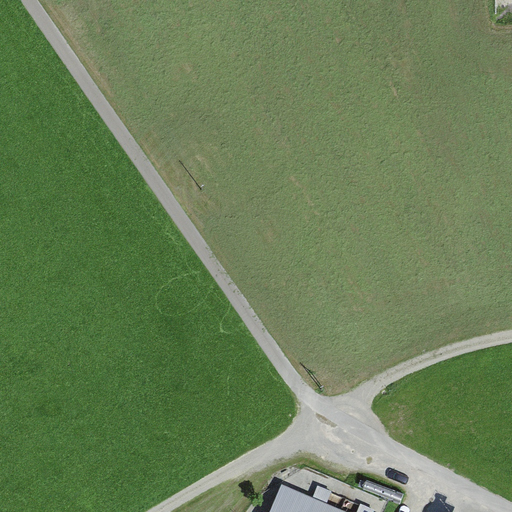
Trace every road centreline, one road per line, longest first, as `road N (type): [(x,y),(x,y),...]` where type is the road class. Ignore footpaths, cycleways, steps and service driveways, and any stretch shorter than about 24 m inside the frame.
road 1 (unclassified): [(28,0),(284,367),(327,412),(493,511)]
road 2 (track): [(162,511),(403,370),(511,336)]
